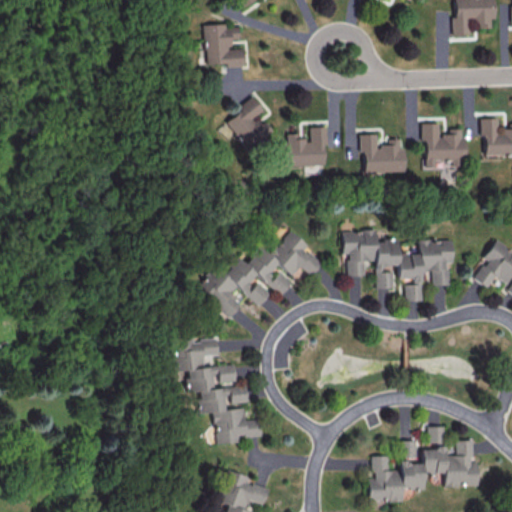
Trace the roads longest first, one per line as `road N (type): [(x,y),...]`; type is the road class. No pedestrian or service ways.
road 1 (residential): [(490,430),(511,377),(511,322),(493,315),(403,326),(319,308),(280,327),(267,368),(279,399),(327,439)]
road 2 (residential): [(511,451),(447,407),(402,397),(379,401),(327,439),(309,510)]
road 3 (residential): [(511,74),(381,78),(339,58)]
